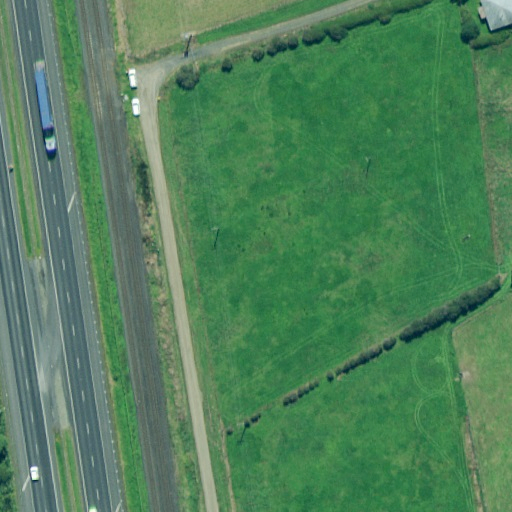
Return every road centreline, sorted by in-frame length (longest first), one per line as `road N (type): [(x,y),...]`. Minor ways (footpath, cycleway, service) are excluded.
road 1 (motorway): [(22,0),(98,511)]
road 2 (unclassified): [(157,97),(222,511)]
road 3 (motorway): [(41,511),(0,224)]
road 4 (track): [(157,97),(158,68),(332,0)]
